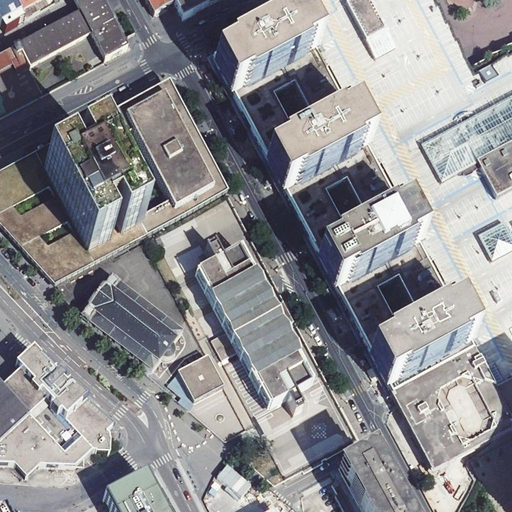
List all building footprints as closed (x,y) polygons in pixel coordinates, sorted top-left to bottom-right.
[(10,0),(0,0),(0,26),(0,27),(4,34),(23,24),(10,0)] [(55,7),(50,0),(10,0),(23,24),(24,24),(55,7)] [(71,0),(74,6),(80,17),(101,6),(102,6),(98,0),(71,0)] [(143,0),(153,18),(164,13),(174,7),(187,0),(143,0)] [(187,0),(174,7),(176,11),(178,15),(182,22),(222,0),(187,0)] [(511,50),(499,58),(484,66),(481,67),(468,75),(463,67),(454,49),(444,31),(435,15),(431,8),(426,0),(308,0),(312,8),(313,12),(301,18),(319,54),(338,89),(343,99),(348,109),(353,117),(365,141),(375,159),(383,175),(384,176),(393,194),(401,210),(410,228),(419,245),(430,265),(432,269),(434,274),(444,294),(457,319),(462,330),(470,344),(489,382),(491,386),(492,395),(506,387),(511,398),(511,50)] [(118,38),(101,6),(80,17),(18,50),(28,70),(89,38),(104,65),(115,59),(126,53),(118,38)] [(215,70),(231,99),(242,92),(245,98),(302,68),(300,64),(312,58),(295,26),(283,32),(280,27),(261,38),(238,51),(223,58),(226,63),(215,70)] [(0,120),(42,97),(28,70),(18,50),(17,49),(0,57),(0,120)] [(242,92),(231,99),(267,167),(276,162),(274,157),(340,124),(341,126),(348,122),(312,58),(300,64),(302,68),(245,98),(242,92)] [(153,236),(228,199),(217,180),(170,92),(168,87),(147,98),(55,147),(51,139),(24,154),(28,161),(0,176),(0,231),(50,287),(52,289),(153,236)] [(96,102),(101,112),(115,105),(110,95),(96,102)] [(283,198),(296,191),(298,195),(354,165),(353,161),(365,156),(348,122),(341,126),(340,124),(274,157),(276,162),(267,167),(272,175),(283,198)] [(296,191),(283,198),(318,263),(329,258),(326,253),(386,220),(388,224),(400,219),(365,156),(353,161),(354,165),(298,195),(296,191)] [(215,159),(221,170),(222,169),(224,168),(218,157),(215,159)] [(235,213),(228,199),(153,236),(257,431),(272,459),(276,467),(279,473),(284,482),(343,450),(358,443),(354,435),(280,296),(275,286),(266,271),(257,254),(249,240),(241,224),(235,213)] [(335,295),(347,288),(350,291),(406,262),(404,258),(417,251),(400,219),(388,224),(386,220),(326,253),(329,258),(318,263),(335,295)] [(347,288),(335,295),(369,359),(377,354),(375,351),(436,319),(438,322),(451,316),(417,251),(404,258),(406,262),(350,291),(347,288)] [(111,279),(79,319),(151,374),(161,361),(163,362),(164,362),(166,362),(167,362),(169,362),(170,361),(171,360),(172,359),(173,358),(174,357),(174,355),(174,354),(174,353),(174,351),(173,350),(173,349),(172,348),(171,347),(182,334),(111,279)] [(400,385),(402,388),(455,359),(454,355),(467,348),(451,316),(438,322),(436,319),(375,351),(377,354),(369,359),(387,392),(400,385)] [(400,385),(387,392),(391,399),(395,397),(472,356),(467,348),(454,355),(455,359),(402,388),(400,385)] [(499,424),(506,421),(492,395),(472,356),(395,397),(432,468),(436,466),(438,470),(442,468),(447,465),(445,461),(497,434),(499,424)] [(206,360),(176,376),(192,407),(184,410),(222,444),(245,432),(206,360)] [(511,398),(506,387),(492,395),(506,421),(511,417),(511,398)] [(511,435),(511,431),(506,421),(499,424),(497,434),(445,461),(447,465),(442,468),(438,470),(436,466),(432,468),(395,397),(391,399),(393,403),(433,478),(511,435)] [(276,467),(272,459),(253,470),(263,479),(270,474),(269,471),(276,467)] [(214,479),(238,500),(252,485),(227,464),(214,479)] [(377,481),(368,464),(335,481),(351,511),(394,511),(390,504),(382,490),(377,481)] [(284,482),(279,473),(265,481),(273,488),(284,482)] [(144,480),(103,501),(108,511),(161,511),(160,509),(144,480)] [(351,511),(335,481),(334,481),(331,487),(337,497),(335,499),(340,509),(343,509),(344,511),(351,511)]
